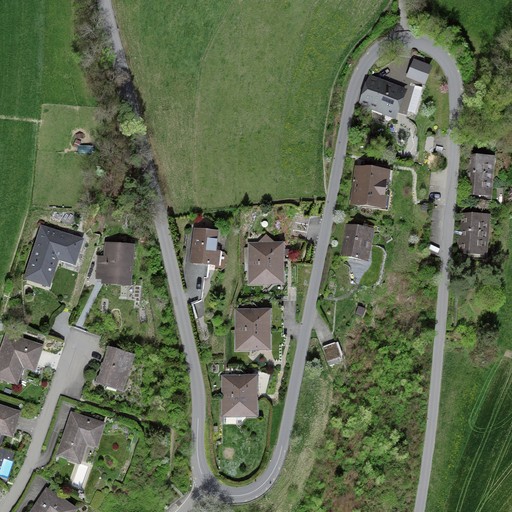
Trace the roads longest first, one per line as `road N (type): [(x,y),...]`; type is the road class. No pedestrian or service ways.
road 1 (tertiary): [(212,488),(251,492),(277,461),(354,88),(377,49),(403,40)]
road 2 (tertiary): [(103,0),(197,383),(199,468),(212,488)]
road 3 (tertiary): [(403,40),(443,58),(456,95),(418,511)]
road 4 (residential): [(2,511),(72,344)]
